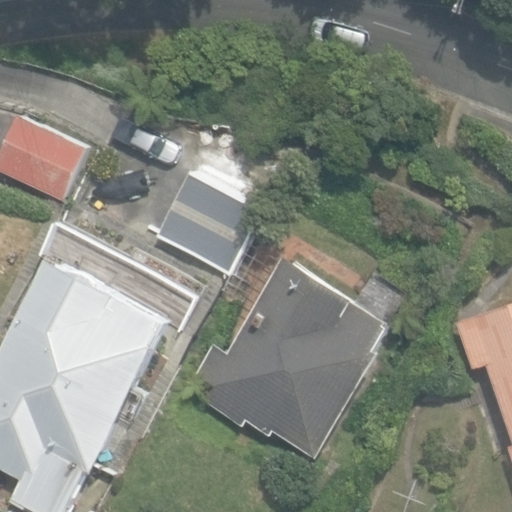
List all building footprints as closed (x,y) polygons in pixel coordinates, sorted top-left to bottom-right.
[(0,162),(0,163),(68,198),(95,144),(27,109),(0,162)] [(235,274),(236,275),(272,210),(197,169),(161,234),(235,274)] [(71,511),(176,307),(63,249),(0,371),(0,462),(28,477),(10,511),(71,511)] [(279,429),(322,455),(387,349),(385,348),(400,323),(395,321),(397,318),(367,300),(367,299),(291,252),(291,253),(231,350),(216,340),(196,373),(211,382),(205,392),(210,396),(206,402),(244,425),(247,419),(275,436),(279,429)] [(511,433),(511,301),(466,318),(483,367),(488,365),(511,433)]
